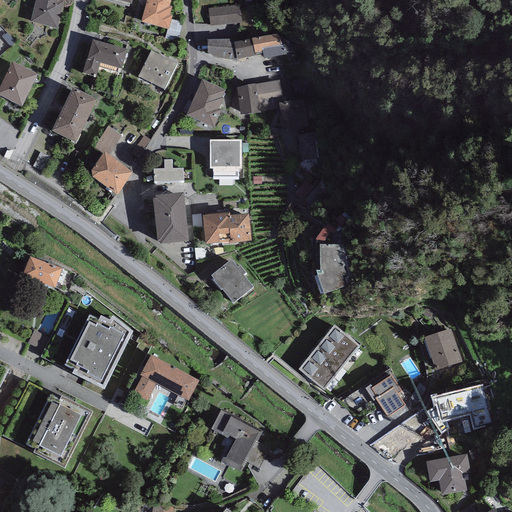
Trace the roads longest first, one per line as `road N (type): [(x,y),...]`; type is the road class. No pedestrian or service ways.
road 1 (residential): [(0,173),(110,251),(429,511)]
road 2 (residential): [(0,189),(44,107),(79,0)]
road 3 (unknown): [(188,56),(237,69),(234,107),(283,130),(290,148)]
road 4 (residential): [(181,0),(183,95),(158,142)]
